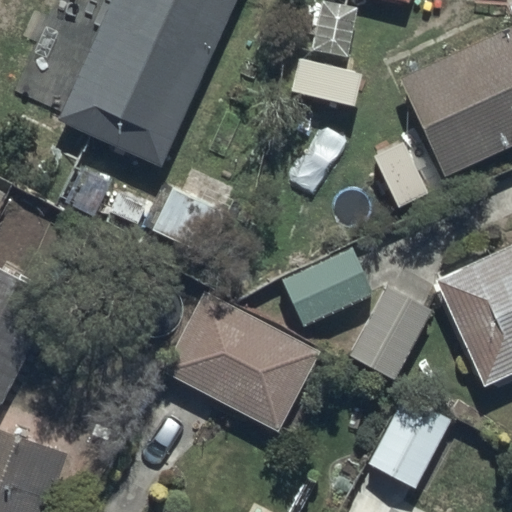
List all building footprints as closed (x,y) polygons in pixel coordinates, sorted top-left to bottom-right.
[(105,0),(53,116),(155,162),(231,0),(105,0)] [(356,3),(343,0),(316,0),(306,48),(345,57),(356,3)] [(510,17),(389,75),(436,175),(511,138),(511,3),(505,7),(510,17)] [(171,185),(148,229),(199,256),(221,212),(171,185)] [(511,240),(434,278),(485,384),(511,370),(511,240)] [(345,244),(278,276),(300,322),(367,290),(345,244)] [(0,397),(55,297),(0,267),(0,397)] [(150,363),(273,426),(315,346),(191,282),(150,363)] [(380,283),(345,352),(393,377),(429,307),(380,283)] [(400,392),(364,460),(412,487),(449,419),(400,392)] [(0,511),(36,511),(60,446),(0,424),(0,511)]
